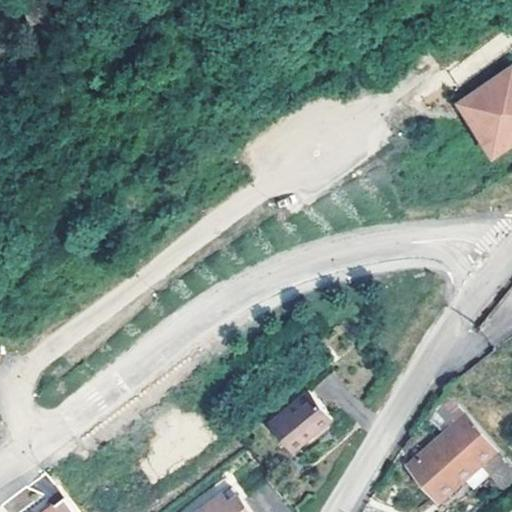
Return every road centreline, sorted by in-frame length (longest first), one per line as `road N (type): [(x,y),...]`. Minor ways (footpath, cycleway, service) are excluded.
road 1 (residential): [(0,471),(266,279),(415,242),(459,244),(502,265)]
road 2 (residential): [(334,511),(420,374),(502,265)]
